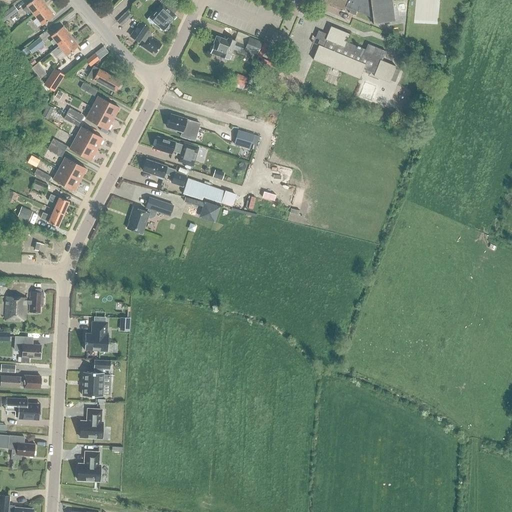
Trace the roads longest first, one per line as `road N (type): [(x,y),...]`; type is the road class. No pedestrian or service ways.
road 1 (unclassified): [(49,511),(63,279)]
road 2 (unclassified): [(63,279),(160,82)]
